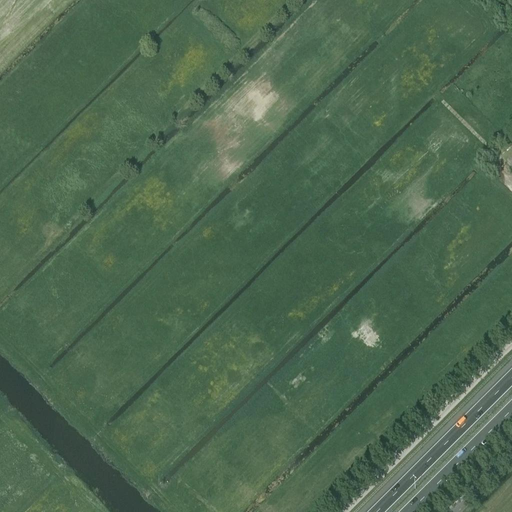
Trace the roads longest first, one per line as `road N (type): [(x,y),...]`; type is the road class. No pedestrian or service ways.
road 1 (unclassified): [(342,511),(511,343)]
road 2 (motorway): [(511,379),(376,511)]
road 3 (motorway): [(414,511),(511,415)]
